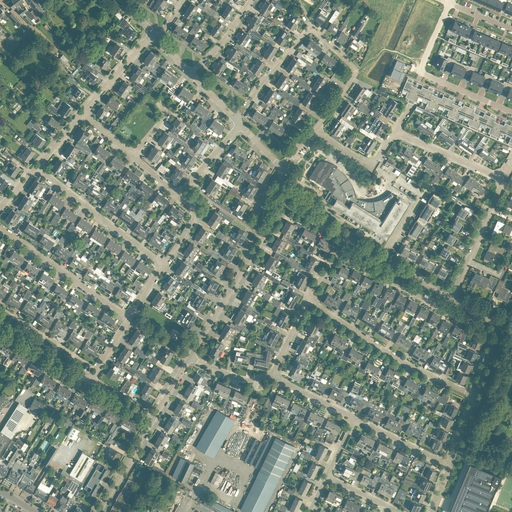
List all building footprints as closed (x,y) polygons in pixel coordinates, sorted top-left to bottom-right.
[(24,13),(14,0),(9,0),(7,2),(12,9),(15,7),(20,13),(19,13),(21,16),(24,13)] [(14,0),(24,13),(26,15),(27,15),(31,19),(36,15),(32,10),(29,12),(22,2),(24,0),(23,0),(14,0)] [(26,0),(37,14),(43,10),(35,0),(26,0)] [(156,13),(158,10),(160,12),(162,9),(164,10),(166,7),(156,1),(153,0),(152,0),(149,6),(153,8),(151,10),(156,13)] [(262,1),(261,4),(270,10),(273,5),(266,0),(264,3),(262,1)] [(497,0),(492,0),(490,6),(495,8),(498,0),(497,0)] [(498,0),(495,8),(500,10),(503,2),(498,0)] [(322,9),(316,19),(322,23),(328,15),(329,12),(323,8),(326,3),(323,1),(319,7),(322,9)] [(197,6),(192,2),(188,8),(194,13),(197,14),(199,12),(200,13),(202,10),(204,7),(199,4),(197,6)] [(424,2),(421,11),(431,15),(435,6),(424,2)] [(229,4),(225,9),(232,14),(236,8),(229,4)] [(268,17),(266,19),(272,22),(273,20),(268,16),(270,13),(269,12),(270,10),(261,4),(259,6),(261,8),(259,10),(266,15),(268,17)] [(194,13),(188,8),(184,14),(193,20),(197,14),(194,13)] [(228,19),(232,14),(225,9),(222,15),(228,19)] [(336,10),(329,21),(332,23),(327,29),(334,34),(338,27),(336,26),(338,23),(334,21),(339,12),(336,10)] [(421,11),(417,19),(428,24),(431,15),(421,11)] [(18,27),(22,23),(12,13),(8,16),(18,27)] [(288,18),(297,24),(301,18),(294,13),(292,13),(291,15),(290,15),(288,18)] [(33,22),(31,19),(27,15),(23,18),(30,25),(33,22)] [(258,17),(254,15),(252,17),(250,16),(249,19),(258,25),(259,22),(260,22),(264,22),(270,25),(272,22),(266,19),(260,15),(258,17)] [(287,25),(293,29),(297,24),(288,18),(286,20),(289,22),(287,25)] [(124,19),(116,28),(132,39),(137,32),(134,31),(135,29),(127,21),(126,22),(124,19)] [(251,28),(249,31),(256,35),(259,37),(261,38),(263,36),(258,32),(256,30),(259,26),(258,25),(249,19),(247,21),(249,22),(247,25),(251,28)] [(417,19),(414,28),(424,32),(428,24),(417,19)] [(218,20),(215,26),(221,30),(225,24),(218,20)] [(450,24),(447,31),(450,32),(451,31),(456,33),(460,23),(455,21),(453,25),(450,24)] [(460,23),(456,33),(461,35),(465,25),(460,23)] [(173,31),(180,36),(184,29),(177,25),(173,31)] [(461,35),(460,36),(469,40),(472,33),(468,32),(471,27),(465,25),(461,35)] [(211,32),(217,36),(221,30),(215,26),(211,32)] [(281,35),(287,39),(290,34),(284,30),(282,28),(278,34),(281,35)] [(414,28),(410,36),(421,41),(424,32),(414,28)] [(189,32),(184,29),(180,36),(184,39),(189,32)] [(238,35),(247,40),(250,35),(259,41),(261,38),(259,37),(256,35),(249,31),(247,33),(243,30),(242,33),(240,32),(238,35)] [(475,30),(470,40),(476,43),(477,41),(476,41),(480,33),(475,30)] [(341,32),(337,38),(344,42),(348,36),(341,32)] [(480,33),(476,41),(477,41),(481,43),(485,35),(480,33)] [(11,34),(7,37),(13,43),(17,40),(11,34)] [(251,54),(252,51),(246,48),(247,47),(244,45),(247,40),(238,35),(237,37),(238,38),(237,41),(241,44),(239,47),(237,45),(251,54)] [(283,45),(287,39),(281,35),(277,41),(283,45)] [(481,43),(481,44),(486,46),(490,37),(485,35),(481,43)] [(194,36),(190,43),(196,47),(200,40),(194,36)] [(410,36),(407,45),(417,49),(421,41),(410,36)] [(486,46),(485,47),(491,49),(491,48),(495,39),(490,37),(486,46)] [(350,49),(354,52),(356,49),(358,51),(362,44),(354,39),(352,42),(352,41),(348,47),(350,49)] [(495,39),(491,48),(496,50),(500,41),(495,39)] [(200,40),(196,47),(202,50),(206,44),(200,40)] [(311,52),(316,44),(311,40),(306,46),(307,46),(305,48),(311,52)] [(502,42),(498,52),(503,55),(504,54),(503,54),(507,45),(502,42)] [(117,57),(124,47),(117,43),(110,52),(117,57)] [(272,44),(268,50),(274,54),(278,48),(272,44)] [(318,54),(322,47),(316,44),(311,52),(310,53),(315,56),(316,57),(318,54)] [(237,56),(240,51),(248,57),(251,54),(237,45),(235,48),(233,46),(231,49),(229,48),(228,50),(237,56)] [(407,45),(403,54),(414,58),(417,49),(407,45)] [(511,46),(507,45),(503,54),(504,54),(508,56),(511,47),(511,46)] [(274,54),(268,50),(265,55),(255,48),(253,51),(263,58),(264,55),(270,59),(271,60),(273,57),(272,56),(274,54)] [(233,61),(237,56),(228,50),(226,53),(228,54),(226,56),(233,61)] [(151,51),(147,56),(155,62),(159,57),(151,51)] [(253,51),(252,51),(251,54),(257,58),(257,60),(258,61),(255,64),(262,69),(265,63),(261,60),(263,58),(253,51)] [(296,67),(300,62),(302,63),(301,64),(310,69),(311,66),(305,62),(306,59),(308,56),(305,54),(304,54),(303,54),(302,54),(299,51),(296,56),(300,58),(298,60),(294,58),(290,63),(296,67)] [(327,63),(331,57),(326,53),(322,60),(327,63)] [(95,63),(99,65),(100,64),(106,69),(109,65),(108,64),(110,61),(101,55),(95,63)] [(149,70),(153,72),(158,76),(160,73),(151,67),(153,64),(158,67),(160,65),(155,62),(147,56),(144,61),(147,64),(145,67),(144,66),(149,70)] [(437,61),(435,66),(437,67),(440,69),(441,69),(443,69),(445,63),(449,65),(452,58),(448,56),(447,58),(441,56),(438,62),(437,61)] [(337,61),(331,57),(327,63),(333,67),(337,61)] [(452,58),(449,65),(453,67),(450,73),(456,75),(461,63),(456,61),(456,60),(452,58)] [(88,60),(86,63),(95,69),(97,66),(88,60)] [(214,64),(223,70),(226,65),(232,69),(233,68),(238,72),(240,70),(232,65),(227,61),(225,64),(219,60),(218,63),(216,62),(214,64)] [(397,60),(390,76),(402,81),(405,73),(402,72),(401,73),(399,72),(403,63),(397,60)] [(90,81),(89,81),(91,82),(91,81),(94,83),(98,77),(90,71),(93,68),(95,70),(95,69),(86,63),(85,63),(81,69),(85,72),(83,76),(90,81)] [(290,63),(286,69),(292,73),(296,67),(290,63)] [(461,63),(456,75),(461,77),(464,71),(468,73),(471,66),(470,66),(466,64),(466,65),(461,63)] [(215,72),(213,75),(224,82),(226,79),(220,75),(223,70),(214,64),(213,66),(214,68),(213,70),(215,72)] [(252,70),(258,74),(262,69),(255,64),(252,70)] [(471,66),(468,73),(472,75),(469,81),(474,83),(479,73),(474,71),(475,67),(471,65),(470,66),(471,66)] [(133,71),(134,72),(142,77),(146,79),(147,77),(143,75),(146,72),(147,73),(149,70),(144,66),(142,69),(138,66),(137,67),(136,67),(134,71),(133,70),(133,71)] [(311,66),(310,69),(306,74),(308,76),(312,71),(315,73),(317,70),(316,69),(313,67),(311,66)] [(167,82),(173,74),(165,69),(162,74),(163,75),(161,78),(167,82)] [(139,82),(142,77),(134,72),(131,77),(139,82)] [(246,76),(252,80),(255,76),(249,72),(246,76)] [(289,78),(283,73),(279,79),(286,83),(289,78)] [(479,73),(474,83),(480,86),(483,80),(486,81),(489,74),(485,73),(484,76),(479,73)] [(178,78),(173,74),(167,82),(165,84),(169,88),(168,89),(169,92),(172,95),(179,85),(175,82),(178,78)] [(489,74),(486,81),(490,83),(488,89),(493,91),(498,80),(493,78),(494,76),(489,74)] [(320,75),(317,81),(323,85),(327,79),(320,75)] [(78,82),(72,78),(69,76),(67,80),(70,82),(71,81),(76,84),(78,82)] [(233,85),(239,89),(243,83),(237,79),(233,85)] [(279,79),(275,85),(282,89),(286,83),(279,79)] [(302,79),(300,82),(310,88),(312,86),(302,79)] [(402,91),(402,93),(406,95),(405,97),(409,98),(407,102),(409,102),(416,87),(411,85),(412,82),(407,80),(402,90),(402,91)] [(498,80),(493,91),(499,94),(501,88),(505,89),(508,83),(504,81),(503,83),(498,80)] [(120,85),(128,91),(130,88),(132,89),(133,87),(125,81),(124,81),(120,85)] [(244,81),(243,83),(239,89),(244,93),(248,87),(250,84),(244,81)] [(319,91),(323,85),(317,81),(313,87),(319,91)] [(143,85),(141,88),(146,91),(151,86),(152,85),(152,84),(153,84),(150,82),(146,88),(143,85)] [(309,90),(310,88),(300,82),(299,84),(309,90)] [(118,91),(118,92),(126,98),(128,94),(127,93),(128,91),(120,85),(117,91),(118,91)] [(181,100),(183,98),(188,90),(183,87),(180,91),(177,88),(179,85),(172,95),(170,97),(173,99),(175,96),(181,100)] [(366,89),(359,85),(355,91),(362,96),(365,97),(367,95),(368,95),(371,91),(367,88),(366,89)] [(85,92),(76,86),(69,95),(75,99),(77,96),(80,99),(85,92)] [(416,87),(409,102),(413,104),(415,101),(416,102),(418,97),(423,99),(428,89),(422,86),(421,89),(416,87)] [(273,98),(277,92),(271,88),(267,94),(273,98)] [(428,89),(423,99),(428,101),(426,106),(424,109),(430,111),(431,110),(437,96),(432,94),(433,91),(428,89)] [(183,116),(186,113),(192,104),(194,102),(190,99),(193,94),(188,90),(183,98),(186,100),(185,102),(185,105),(186,106),(183,111),(181,114),(183,116)] [(282,92),(279,90),(277,93),(284,98),(286,99),(287,100),(289,97),(282,92)] [(310,91),(306,97),(312,101),(316,95),(310,91)] [(359,101),(361,98),(363,100),(365,98),(365,97),(362,96),(355,91),(351,96),(359,101)] [(267,94),(263,99),(269,104),(273,98),(267,94)] [(290,95),(289,97),(300,104),(301,102),(290,95)] [(437,96),(431,110),(434,112),(435,110),(437,111),(439,106),(444,108),(448,98),(443,95),(442,98),(437,96)] [(111,97),(107,103),(117,111),(119,108),(117,106),(120,103),(111,97)] [(287,100),(288,100),(298,107),(300,104),(289,97),(287,100)] [(309,107),(312,101),(306,97),(303,103),(309,107)] [(448,98),(444,108),(449,110),(446,115),(449,116),(448,118),(451,119),(457,105),(452,103),(454,100),(448,98)] [(386,108),(394,113),(400,104),(392,99),(390,102),(386,108)] [(348,101),(344,107),(351,113),(352,114),(353,114),(357,109),(354,107),(355,107),(348,101)] [(66,117),(72,107),(66,102),(63,106),(60,103),(57,108),(51,104),(47,109),(53,113),(57,115),(58,115),(61,117),(63,115),(66,117)] [(359,102),(358,105),(368,112),(370,110),(359,102)] [(196,107),(192,104),(186,113),(189,115),(192,110),(198,114),(204,106),(199,103),(196,107)] [(457,105),(451,119),(454,121),(455,119),(458,120),(460,115),(465,117),(469,107),(464,104),(462,107),(457,105)] [(367,114),(368,112),(358,105),(356,107),(367,114)] [(383,114),(390,118),(394,113),(386,108),(383,105),(379,111),(382,113),(383,114)] [(200,132),(202,129),(209,119),(210,117),(206,114),(209,110),(204,106),(198,114),(203,118),(201,121),(202,123),(199,127),(197,127),(196,129),(200,132)] [(110,113),(101,107),(96,113),(100,116),(99,117),(105,121),(110,113)] [(302,117),(306,111),(299,107),(295,112),(302,117)] [(352,114),(351,113),(344,107),(340,113),(347,118),(349,115),(351,116),(352,114)] [(469,107),(465,117),(469,119),(467,124),(470,125),(469,127),(472,128),(478,114),(473,112),(474,109),(469,107)] [(252,116),(258,120),(262,114),(256,110),(252,116)] [(302,117),(295,112),(293,111),(289,116),(298,122),(302,117)] [(478,114),(472,128),(477,131),(478,129),(480,124),(485,126),(490,116),(484,113),(483,116),(478,114)] [(262,114),(258,120),(264,124),(268,117),(262,114)] [(119,116),(111,125),(114,127),(122,118),(119,116)] [(490,116),(485,126),(490,128),(488,133),(490,134),(489,136),(493,137),(499,123),(494,121),(495,118),(490,116)] [(45,126),(51,130),(54,126),(56,128),(60,123),(51,117),(45,126)] [(177,117),(173,123),(181,128),(185,123),(177,117)] [(418,118),(415,123),(418,125),(417,128),(423,132),(428,126),(430,123),(427,121),(425,123),(418,118)] [(443,118),(438,125),(440,127),(441,126),(444,122),(446,119),(443,118)] [(29,124),(32,126),(39,131),(41,128),(39,127),(34,124),(33,123),(35,121),(32,119),(29,124)] [(213,121),(209,119),(202,129),(204,131),(208,126),(214,130),(220,122),(214,119),(213,121)] [(334,125),(341,130),(343,131),(345,128),(346,129),(348,126),(351,128),(353,126),(347,122),(343,119),(342,122),(338,119),(334,125)] [(379,119),(376,125),(383,130),(387,124),(379,119)] [(349,120),(347,122),(353,126),(355,128),(357,125),(349,120)] [(269,127),(275,131),(279,125),(273,121),(269,127)] [(224,126),(220,122),(214,130),(219,134),(224,126)] [(499,123),(493,137),(496,139),(497,137),(499,138),(501,133),(506,135),(510,125),(505,122),(504,125),(499,123)] [(181,128),(173,123),(170,128),(173,129),(171,132),(177,136),(179,134),(180,134),(183,129),(181,128)] [(428,126),(423,132),(430,137),(434,131),(434,130),(432,128),(433,125),(430,123),(428,126)] [(279,125),(275,131),(280,135),(284,128),(279,125)] [(338,136),(341,130),(334,125),(330,131),(333,133),(331,136),(337,140),(339,137),(338,136)] [(377,134),(379,135),(383,130),(376,125),(372,131),(371,130),(371,131),(366,127),(364,130),(369,133),(376,137),(377,134)] [(437,137),(444,141),(450,132),(441,126),(440,127),(439,128),(442,130),(437,137)] [(78,133),(88,139),(91,134),(82,128),(81,128),(80,127),(77,132),(78,133)] [(463,133),(460,137),(462,139),(463,140),(463,139),(470,130),(466,128),(463,133)] [(161,136),(169,142),(174,145),(177,140),(182,144),(185,142),(177,137),(177,136),(171,132),(169,130),(169,131),(168,133),(165,131),(164,133),(163,132),(161,135),(160,135),(162,136),(161,136)] [(37,145),(38,145),(40,147),(45,140),(42,138),(44,136),(38,132),(32,141),(37,145)] [(450,132),(444,141),(450,146),(457,137),(450,132)] [(88,139),(78,133),(74,138),(84,145),(88,139)] [(177,137),(185,142),(187,139),(180,134),(179,134),(177,136),(177,137)] [(161,136),(158,141),(166,147),(169,142),(161,136)] [(206,144),(207,143),(199,137),(195,142),(206,150),(209,145),(206,144)] [(370,137),(366,143),(373,148),(377,142),(370,137)] [(469,143),(463,139),(463,140),(462,139),(458,146),(464,150),(469,143)] [(203,154),(206,150),(195,142),(192,147),(200,153),(201,152),(203,154)] [(81,150),(71,143),(71,144),(70,143),(67,148),(74,153),(76,151),(79,153),(81,150)] [(370,154),(373,148),(366,143),(363,148),(359,146),(357,149),(364,154),(365,151),(370,154)] [(475,148),(469,143),(464,150),(471,155),(475,148)] [(92,154),(98,158),(105,148),(99,145),(92,154)] [(27,161),(34,152),(26,146),(21,152),(23,153),(20,156),(27,161)] [(155,146),(151,151),(160,158),(162,155),(160,154),(163,151),(155,146)] [(185,158),(193,163),(197,158),(194,156),(195,153),(189,149),(185,146),(183,149),(185,151),(186,155),(187,155),(185,158)] [(232,147),(227,154),(230,156),(231,154),(237,157),(242,149),(236,146),(235,148),(234,149),(232,147)] [(64,154),(74,161),(76,158),(73,156),(74,153),(67,148),(63,153),(64,154)] [(96,171),(97,172),(99,173),(107,162),(104,160),(110,152),(105,148),(98,158),(103,162),(96,171)] [(401,148),(401,149),(397,154),(401,157),(402,155),(405,157),(404,158),(404,160),(407,162),(408,161),(413,153),(406,148),(404,151),(401,148)] [(478,155),(485,159),(489,153),(483,148),(478,155)] [(242,149),(237,157),(242,160),(247,152),(242,149)] [(496,157),(494,156),(495,155),(494,154),(495,151),(492,149),(489,153),(485,159),(491,164),(493,161),(495,162),(496,162),(498,160),(497,159),(496,157)] [(148,156),(157,162),(160,158),(151,151),(148,156)] [(413,153),(408,161),(413,164),(406,174),(410,177),(412,174),(418,166),(415,164),(419,157),(413,153)] [(114,168),(120,160),(115,157),(114,158),(109,164),(107,162),(99,173),(99,174),(101,175),(107,167),(112,171),(114,168)] [(243,170),(246,164),(249,159),(245,157),(243,161),(244,161),(240,168),(243,170)] [(69,165),(59,158),(56,163),(62,168),(64,165),(67,168),(69,165)] [(184,164),(190,168),(193,163),(185,158),(182,162),(178,160),(176,162),(182,167),(183,167),(182,166),(184,164)] [(397,163),(389,158),(387,161),(389,163),(395,167),(397,163)] [(420,162),(418,166),(412,174),(416,175),(423,164),(426,166),(424,169),(427,171),(428,171),(434,162),(427,158),(423,164),(420,162)] [(4,169),(14,176),(19,168),(14,164),(15,162),(12,160),(11,162),(8,161),(6,165),(6,167),(4,169)] [(114,168),(117,170),(115,173),(119,176),(121,172),(120,171),(124,165),(124,164),(120,160),(114,168)] [(232,167),(233,164),(232,164),(227,160),(225,164),(223,162),(219,167),(227,172),(231,167),(232,167)] [(317,166),(311,176),(320,182),(319,184),(321,185),(323,186),(329,177),(330,178),(331,176),(329,175),(335,165),(330,163),(325,161),(320,160),(316,166),(317,166)] [(432,186),(435,181),(438,176),(439,175),(436,173),(437,172),(438,171),(437,171),(441,166),(434,162),(428,171),(435,176),(431,182),(429,184),(432,186)] [(65,170),(62,168),(56,163),(52,169),(62,175),(65,170)] [(329,177),(323,186),(332,192),(332,193),(331,192),(328,199),(327,200),(333,204),(332,205),(346,213),(346,212),(349,214),(346,219),(359,227),(362,223),(364,224),(367,226),(368,227),(386,239),(387,239),(393,228),(394,227),(406,207),(405,206),(406,205),(407,206),(409,203),(401,198),(397,195),(400,197),(398,199),(391,192),(388,195),(384,198),(380,199),(376,200),(371,201),(366,201),(362,200),(359,198),(358,198),(358,199),(359,199),(358,199),(355,197),(356,196),(357,196),(354,188),(349,180),(344,173),(337,167),(335,165),(329,175),(331,176),(330,178),(329,177)] [(260,166),(257,171),(265,176),(268,171),(260,166)] [(177,167),(173,172),(181,177),(185,172),(177,167)] [(217,177),(226,183),(228,180),(224,178),(227,172),(219,167),(216,173),(218,174),(217,177)] [(448,176),(451,178),(455,171),(449,167),(444,174),(443,175),(447,178),(448,176)] [(129,179),(130,179),(135,172),(135,171),(134,172),(129,169),(123,177),(121,176),(114,186),(116,188),(120,182),(119,182),(122,178),(127,182),(129,179)] [(178,182),(181,177),(173,172),(170,169),(168,171),(172,174),(170,177),(178,182)] [(79,187),(85,177),(87,174),(81,170),(73,183),(79,187)] [(241,173),(252,180),(256,182),(258,179),(262,181),(265,176),(257,171),(253,177),(242,170),(241,173)] [(457,183),(462,176),(455,171),(451,178),(449,181),(452,183),(454,180),(457,183)] [(133,185),(139,176),(140,175),(135,172),(130,179),(132,181),(130,184),(133,185)] [(246,188),(247,188),(255,193),(258,188),(254,185),(256,182),(252,180),(241,173),(239,176),(249,182),(246,188)] [(111,184),(113,186),(114,186),(121,176),(120,176),(117,180),(115,179),(111,184)] [(471,190),(472,188),(476,181),(470,176),(464,186),(471,190)] [(85,177),(79,187),(84,190),(86,188),(88,184),(91,185),(95,180),(95,179),(93,178),(92,177),(90,181),(88,179),(85,177)] [(36,179),(32,185),(41,190),(45,185),(36,179)] [(212,179),(209,184),(217,189),(220,184),(212,179)] [(91,191),(89,193),(89,194),(89,195),(94,198),(94,197),(95,197),(99,191),(101,187),(98,186),(95,184),(97,181),(95,180),(91,185),(88,189),(91,191)] [(476,181),(472,188),(478,192),(478,193),(481,195),(485,190),(482,188),(483,185),(476,181)] [(142,195),(144,192),(149,186),(143,182),(136,191),(139,193),(142,195)] [(220,191),(217,189),(209,184),(206,189),(214,194),(216,192),(219,193),(220,191)] [(30,194),(38,200),(44,203),(46,200),(42,197),(40,197),(38,196),(41,190),(32,185),(29,190),(32,192),(30,194)] [(147,198),(154,189),(149,186),(144,192),(142,195),(144,197),(147,198)] [(241,196),(242,196),(243,193),(251,198),(255,193),(247,188),(246,188),(241,196)] [(99,191),(95,197),(100,200),(106,191),(104,189),(102,192),(99,191)] [(230,190),(229,192),(232,194),(236,197),(233,202),(237,204),(236,205),(244,210),(248,204),(240,199),(242,196),(241,196),(236,193),(230,189),(230,190)] [(434,192),(432,195),(428,201),(437,206),(440,200),(443,202),(447,197),(440,193),(438,195),(434,192)] [(155,198),(152,202),(157,206),(159,203),(160,203),(164,197),(159,193),(155,198)] [(25,195),(22,200),(31,206),(34,201),(36,202),(38,200),(30,194),(30,195),(32,196),(31,198),(25,195)] [(49,201),(54,204),(58,198),(53,194),(49,201)] [(110,197),(103,206),(109,210),(115,201),(110,197)] [(164,197),(160,203),(162,205),(160,208),(162,210),(169,200),(164,197)] [(58,198),(54,204),(60,208),(64,202),(58,198)] [(481,208),(483,202),(477,199),(474,205),(481,208)] [(24,209),(22,212),(28,215),(30,213),(27,212),(31,206),(22,200),(18,206),(24,209)] [(115,201),(109,210),(114,214),(120,204),(115,201)] [(428,201),(429,201),(427,204),(426,203),(423,209),(431,214),(437,206),(428,201)] [(48,203),(45,202),(38,213),(40,215),(48,203)] [(222,203),(220,206),(230,212),(237,217),(239,213),(241,215),(244,210),(236,205),(233,210),(228,207),(222,203)] [(171,219),(172,219),(178,210),(173,206),(166,215),(169,217),(171,214),(174,216),(171,219)] [(457,213),(465,218),(468,214),(471,215),(474,210),(465,206),(464,208),(462,207),(457,213)] [(119,217),(125,221),(129,214),(126,212),(128,209),(125,207),(119,217)] [(62,214),(67,218),(72,211),(66,208),(62,214)] [(178,210),(172,219),(179,225),(182,220),(180,218),(183,213),(184,212),(179,208),(178,210)] [(9,214),(18,220),(21,215),(24,217),(25,214),(28,216),(28,215),(22,212),(20,210),(18,213),(13,209),(9,214)] [(215,212),(212,217),(218,221),(221,223),(222,222),(221,221),(223,217),(231,223),(231,222),(232,221),(234,219),(220,209),(217,213),(215,212)] [(420,215),(418,218),(426,223),(431,214),(423,209),(419,215),(420,215)] [(78,215),(72,211),(67,218),(73,222),(78,215)] [(131,211),(129,214),(125,221),(130,224),(136,214),(131,211)] [(52,224),(58,215),(56,213),(50,222),(52,224)] [(14,226),(18,220),(9,214),(5,220),(14,226)] [(60,217),(58,215),(52,224),(54,226),(60,217)] [(87,221),(81,217),(77,224),(83,228),(87,221)] [(212,217),(208,222),(214,227),(218,221),(212,217)] [(418,218),(416,220),(412,226),(421,231),(426,223),(418,218)] [(451,227),(459,232),(462,227),(465,228),(468,223),(460,218),(458,221),(456,220),(451,227)] [(23,231),(29,235),(34,226),(29,222),(30,220),(28,219),(24,224),(27,226),(23,231)] [(232,221),(231,222),(240,227),(238,230),(236,228),(235,231),(237,232),(245,237),(248,232),(246,231),(241,228),(243,225),(240,223),(234,219),(232,221)] [(140,220),(133,230),(134,230),(133,231),(138,235),(139,234),(143,227),(141,225),(143,222),(140,220)] [(287,220),(284,226),(292,230),(295,225),(287,220)] [(511,226),(498,220),(492,234),(497,236),(499,230),(509,234),(510,232),(511,233),(511,226)] [(93,225),(87,221),(83,228),(88,231),(93,225)] [(143,227),(139,234),(144,237),(151,228),(148,226),(145,224),(143,227)] [(71,234),(72,232),(76,227),(73,225),(70,231),(67,234),(70,236),(69,237),(74,240),(76,237),(71,234)] [(40,229),(34,226),(29,235),(34,238),(37,233),(40,234),(44,229),(41,227),(40,229)] [(203,226),(199,232),(206,236),(209,231),(203,226)] [(289,235),(292,230),(284,226),(281,231),(289,235)] [(421,231),(412,226),(409,231),(409,232),(407,235),(416,240),(421,231)] [(154,245),(159,249),(160,248),(167,238),(164,237),(167,233),(169,235),(170,232),(166,228),(161,235),(154,245)] [(39,241),(44,245),(50,236),(45,232),(47,231),(44,229),(40,234),(43,236),(39,241)] [(101,233),(95,229),(91,236),(97,239),(101,233)] [(301,236),(306,239),(310,232),(305,229),(301,236)] [(154,234),(149,241),(150,241),(149,242),(154,245),(161,235),(156,231),(154,234)] [(195,237),(196,238),(194,240),(202,246),(208,238),(205,236),(206,236),(199,232),(195,237)] [(237,232),(234,238),(242,243),(245,237),(237,232)] [(311,243),(316,235),(310,232),(306,239),(309,241),(308,242),(311,243)] [(445,240),(453,245),(456,240),(459,242),(462,237),(454,232),(452,235),(450,233),(445,240)] [(107,237),(101,233),(97,239),(103,243),(107,237)] [(55,246),(59,239),(57,237),(56,239),(50,236),(44,245),(50,248),(53,243),(56,245),(55,246)] [(90,238),(87,237),(85,240),(86,240),(82,246),(84,247),(88,242),(90,238)] [(278,237),(275,242),(282,247),(285,248),(288,243),(287,242),(285,241),(278,237)] [(323,239),(321,238),(319,240),(318,239),(314,245),(319,247),(319,246),(322,248),(327,240),(323,237),(323,239)] [(59,257),(65,248),(66,246),(59,241),(60,239),(59,239),(55,246),(57,248),(54,253),(59,257)] [(110,252),(112,249),(116,243),(111,239),(106,246),(107,246),(105,248),(110,252)] [(327,240),(322,248),(328,251),(332,243),(327,240)] [(201,249),(191,242),(188,248),(197,254),(201,249)] [(279,252),(282,247),(275,242),(272,248),(279,252)] [(118,253),(122,247),(116,243),(112,249),(118,253)] [(397,251),(400,253),(400,254),(407,257),(411,248),(402,243),(397,251)] [(508,251),(510,247),(503,244),(501,247),(491,243),(483,260),(487,262),(489,259),(492,261),(493,258),(494,256),(493,256),(496,251),(502,254),(504,249),(508,251)] [(229,244),(226,249),(235,254),(238,249),(229,244)] [(440,253),(447,258),(450,253),(453,255),(456,250),(448,245),(446,248),(444,246),(440,253)] [(105,248),(103,247),(99,252),(97,256),(99,257),(105,248)] [(306,260),(309,262),(316,266),(319,260),(312,256),(313,254),(310,252),(307,250),(301,247),(299,250),(308,254),(306,256),(308,257),(306,260)] [(70,251),(65,248),(59,257),(65,260),(68,255),(71,257),(74,251),(72,249),(70,251)] [(197,254),(188,248),(184,253),(188,256),(186,258),(192,262),(194,260),(193,260),(197,254)] [(413,260),(416,262),(421,254),(411,248),(407,257),(413,261),(413,260)] [(228,258),(231,260),(235,254),(226,249),(223,255),(214,249),(214,250),(212,252),(218,255),(218,254),(227,260),(228,258)] [(13,263),(15,260),(19,254),(13,251),(11,255),(8,253),(3,261),(6,262),(8,260),(13,263)] [(77,253),(74,251),(71,257),(70,258),(73,259),(70,264),(75,267),(81,258),(78,256),(77,253)] [(120,257),(126,261),(130,255),(125,251),(120,257)] [(20,268),(24,263),(21,262),(24,257),(19,254),(15,260),(13,263),(15,265),(14,267),(19,271),(19,270),(20,268)] [(430,259),(421,254),(416,262),(419,263),(418,264),(425,268),(430,259)] [(130,255),(126,261),(132,265),(136,258),(130,255)] [(268,260),(276,266),(279,260),(271,255),(268,260)] [(83,266),(85,268),(87,265),(89,263),(90,261),(82,256),(81,258),(75,267),(80,271),(83,266)] [(431,271),(434,272),(439,264),(430,259),(425,268),(431,271)] [(218,260),(214,265),(223,270),(226,265),(218,260)] [(266,271),(270,274),(275,277),(280,280),(282,276),(273,271),(276,266),(268,260),(264,266),(268,268),(266,271)] [(294,260),(292,263),(301,268),(303,268),(304,266),(300,263),(294,260)] [(140,273),(141,271),(146,265),(140,261),(135,269),(140,273)] [(190,265),(183,261),(180,266),(186,271),(190,273),(191,270),(188,268),(190,265)] [(27,275),(29,272),(33,266),(28,262),(25,267),(23,265),(24,263),(20,268),(19,270),(24,273),(27,275)] [(301,268),(292,263),(291,262),(289,264),(300,270),(301,268)] [(306,267),(313,271),(316,266),(309,262),(306,267)] [(84,275),(89,279),(93,272),(95,270),(90,267),(91,265),(89,263),(87,265),(85,268),(84,269),(87,271),(84,275)] [(434,272),(437,274),(443,278),(448,269),(439,264),(434,272)] [(151,268),(146,265),(141,271),(140,273),(139,274),(142,276),(144,273),(147,275),(151,268)] [(219,275),(223,270),(214,265),(211,270),(219,275)] [(35,280),(38,275),(35,274),(38,269),(33,266),(29,272),(27,275),(30,277),(35,280)] [(95,270),(93,272),(89,279),(95,282),(97,278),(100,279),(102,275),(104,272),(102,271),(102,270),(97,266),(95,270)] [(186,271),(180,266),(176,271),(183,276),(186,271)] [(336,270),(332,277),(336,279),(337,277),(339,278),(341,274),(345,276),(347,272),(349,268),(346,266),(345,268),(341,266),(339,271),(336,270)] [(258,272),(255,277),(263,282),(266,277),(267,278),(270,274),(266,271),(264,270),(262,274),(258,272)] [(361,274),(354,270),(350,277),(357,281),(361,274)] [(35,280),(42,285),(48,276),(47,275),(48,274),(44,271),(43,272),(40,277),(38,275),(35,280)] [(301,275),(299,279),(306,282),(309,277),(299,271),(298,274),(301,275)] [(207,283),(216,288),(219,284),(211,279),(213,276),(208,272),(206,275),(209,278),(207,281),(206,281),(205,282),(207,283)] [(492,289),(497,278),(490,275),(489,279),(474,272),(468,286),(473,288),(476,282),(479,283),(482,284),(482,285),(483,285),(486,286),(492,289)] [(103,274),(100,279),(102,281),(99,285),(105,289),(110,279),(103,274)] [(187,283),(182,279),(174,274),(172,277),(171,275),(167,281),(176,287),(180,282),(183,284),(187,283)] [(50,290),(53,285),(51,284),(54,279),(48,276),(42,285),(50,290)] [(372,280),(365,276),(360,284),(367,288),(372,280)] [(184,277),(182,279),(187,283),(191,286),(191,285),(193,283),(185,278),(184,277)] [(260,287),(263,282),(255,277),(252,282),(260,287)] [(110,279),(109,282),(105,289),(110,292),(113,288),(115,289),(119,283),(119,282),(117,281),(115,283),(110,279)] [(133,284),(136,286),(134,289),(136,290),(139,285),(140,285),(142,283),(136,279),(133,284)] [(306,282),(299,279),(297,281),(294,280),(293,283),(302,288),(306,282)] [(508,291),(501,288),(504,282),(499,280),(496,287),(499,288),(498,292),(499,292),(497,296),(504,300),(505,299),(507,300),(505,304),(511,306),(511,304),(511,293),(508,292),(508,291)] [(176,287),(167,281),(163,286),(171,291),(172,288),(174,290),(176,287)] [(191,285),(197,288),(201,291),(202,288),(193,282),(193,283),(191,285)] [(121,297),(125,291),(122,289),(124,286),(119,283),(115,289),(116,288),(119,289),(116,294),(115,295),(119,298),(121,297)] [(212,294),(216,288),(207,283),(204,289),(212,294)] [(378,294),(383,286),(379,284),(378,285),(375,283),(370,293),(373,295),(374,292),(378,294)] [(3,284),(1,288),(0,288),(0,296),(2,298),(6,291),(6,290),(9,285),(7,284),(5,286),(3,284)] [(55,292),(58,294),(62,288),(57,284),(54,288),(52,287),(53,285),(50,290),(48,291),(53,294),(55,292)] [(358,284),(353,293),(356,295),(361,285),(358,284)] [(64,301),(67,297),(65,295),(68,291),(62,288),(58,294),(61,296),(59,299),(64,301)] [(201,291),(197,288),(195,291),(198,294),(195,299),(203,304),(207,299),(201,295),(203,292),(201,291)] [(395,292),(388,288),(382,299),(385,301),(387,298),(390,300),(395,292)] [(126,291),(125,291),(121,297),(126,301),(129,296),(132,298),(135,293),(128,289),(126,291)] [(248,289),(245,295),(253,299),(256,294),(248,289)] [(289,297),(295,301),(299,295),(289,290),(287,292),(289,293),(287,296),(289,297)] [(6,300),(11,304),(16,298),(13,296),(15,292),(12,291),(6,300)] [(160,291),(156,296),(166,303),(169,298),(160,291)] [(70,302),(73,304),(78,297),(77,297),(78,296),(74,292),(73,292),(74,293),(72,294),(70,298),(68,296),(67,297),(64,301),(69,305),(70,302)] [(330,305),(334,298),(331,296),(332,295),(329,293),(323,302),(330,305)] [(243,294),(241,297),(242,298),(241,300),(245,302),(249,305),(253,299),(245,295),(243,294)] [(406,298),(399,294),(394,304),(401,308),(406,298)] [(16,298),(11,304),(17,308),(23,298),(20,296),(17,295),(16,298)] [(157,310),(160,312),(166,303),(156,296),(152,302),(159,307),(157,310)] [(282,302),(292,307),(295,301),(289,297),(287,296),(285,296),(282,302)] [(335,296),(334,298),(330,305),(336,309),(342,298),(339,297),(338,297),(335,296)] [(83,301),(78,297),(73,304),(76,306),(75,309),(77,310),(75,313),(78,314),(79,313),(81,310),(80,310),(82,307),(80,305),(83,301)] [(189,303),(187,306),(193,309),(195,306),(200,310),(203,304),(195,299),(195,300),(192,298),(190,303),(189,303)] [(27,314),(31,306),(33,304),(28,301),(27,300),(21,310),(27,314)] [(417,304),(410,300),(405,310),(409,312),(410,310),(413,312),(417,304)] [(88,315),(90,312),(94,306),(89,302),(86,307),(83,305),(82,307),(80,310),(81,310),(79,313),(81,314),(83,311),(85,313),(88,315)] [(342,310),(348,314),(352,308),(349,306),(351,304),(347,302),(342,310)] [(352,308),(348,314),(354,318),(360,307),(357,305),(356,307),(353,305),(352,308)] [(31,307),(31,306),(27,314),(32,317),(38,308),(35,306),(33,309),(31,308),(31,307)] [(91,317),(96,320),(99,315),(96,314),(99,309),(94,306),(90,312),(88,315),(91,317)] [(188,310),(185,315),(193,321),(197,315),(191,312),(193,309),(187,306),(185,309),(188,310)] [(424,318),(429,310),(425,308),(426,308),(425,308),(422,306),(416,316),(419,318),(421,316),(424,318)] [(241,309),(237,314),(245,319),(249,314),(241,309)] [(277,315),(287,321),(290,315),(280,309),(277,315)] [(43,310),(36,320),(42,324),(46,317),(48,314),(43,310)] [(361,319),(366,323),(371,316),(368,314),(369,313),(366,311),(361,319)] [(102,326),(105,322),(109,316),(104,312),(101,317),(99,315),(96,320),(100,323),(99,325),(102,326)] [(234,313),(230,318),(235,321),(235,320),(242,324),(244,321),(247,323),(248,321),(245,319),(237,314),(237,315),(234,313)] [(439,319),(439,318),(440,316),(433,313),(428,321),(431,323),(433,325),(436,327),(439,322),(437,321),(438,319),(439,319)] [(190,326),(193,321),(185,315),(181,321),(180,320),(179,323),(183,326),(185,323),(190,326)] [(274,321),(284,327),(287,321),(277,315),(274,321)] [(48,319),(46,317),(42,324),(47,327),(53,317),(51,316),(48,319)] [(115,319),(109,316),(105,322),(102,326),(103,327),(105,323),(108,324),(106,327),(114,332),(118,326),(112,323),(115,319)] [(366,323),(373,327),(378,318),(375,316),(374,318),(371,316),(366,323)] [(57,320),(51,330),(57,333),(61,327),(63,324),(57,320)] [(313,320),(310,326),(317,329),(319,325),(323,328),(325,325),(318,321),(317,323),(313,320)] [(446,320),(445,321),(443,320),(438,330),(445,334),(450,324),(450,323),(446,320)] [(425,321),(419,331),(423,333),(428,322),(425,321)] [(403,322),(401,325),(398,331),(400,333),(406,324),(403,322)] [(227,324),(224,329),(233,335),(236,329),(237,330),(238,331),(240,328),(234,324),(231,323),(230,325),(227,324)] [(377,332),(383,335),(387,329),(385,327),(386,325),(382,323),(377,332)] [(63,324),(61,327),(57,333),(62,337),(68,327),(63,324)] [(315,333),(317,329),(310,326),(307,332),(311,334),(309,337),(316,341),(320,335),(315,333)] [(458,337),(462,330),(455,326),(450,336),(452,337),(453,335),(458,337)] [(267,334),(269,335),(277,339),(280,333),(270,328),(267,334)] [(133,335),(139,340),(142,341),(146,335),(143,334),(137,329),(133,335)] [(224,329),(220,335),(226,338),(224,341),(230,344),(232,341),(230,340),(233,335),(224,329)] [(390,331),(387,329),(383,335),(385,336),(385,338),(389,340),(390,339),(390,338),(394,331),(391,329),(390,331)] [(66,340),(72,343),(76,337),(73,335),(75,332),(73,330),(66,340)] [(146,334),(156,340),(158,338),(147,331),(146,334)] [(263,340),(274,345),(277,339),(269,335),(267,334),(263,340)] [(334,348),(341,337),(335,334),(333,338),(329,336),(325,343),(331,346),(334,348)] [(395,342),(401,346),(405,339),(402,338),(403,336),(400,334),(395,342)] [(79,338),(76,337),(72,343),(77,347),(84,337),(81,335),(79,338)] [(139,340),(133,335),(129,341),(136,345),(139,340)] [(303,339),(300,344),(307,348),(310,344),(314,346),(316,341),(309,337),(307,341),(303,339)] [(339,355),(341,357),(345,350),(347,347),(344,345),(346,341),(341,337),(334,348),(338,350),(341,352),(339,355)] [(482,341),(474,337),(473,337),(472,340),(473,341),(471,345),(475,347),(475,346),(479,348),(480,348),(482,345),(480,344),(482,341)] [(162,344),(162,343),(163,341),(158,338),(156,340),(152,346),(154,348),(158,341),(162,344)] [(401,346),(407,349),(412,341),(409,339),(408,341),(405,339),(401,346)] [(88,340),(81,349),(87,353),(91,346),(88,345),(90,341),(88,340)] [(217,340),(214,345),(222,350),(223,351),(225,348),(228,348),(230,344),(224,341),(223,343),(217,340)] [(439,342),(436,348),(432,354),(435,356),(442,344),(439,342)] [(468,346),(462,343),(459,342),(458,345),(467,349),(464,356),(474,360),(475,360),(476,357),(475,356),(477,353),(467,348),(468,346)] [(9,353),(13,347),(8,343),(4,350),(7,352),(5,355),(7,356),(9,353)] [(93,343),(91,346),(87,353),(92,356),(98,347),(93,343)] [(305,352),(307,348),(300,344),(297,350),(301,353),(299,357),(300,357),(307,360),(309,354),(305,352)] [(211,351),(209,355),(216,359),(222,350),(214,345),(211,351)] [(126,346),(122,352),(128,356),(132,350),(126,346)] [(411,354),(417,358),(424,348),(420,346),(419,348),(417,346),(411,354)] [(146,355),(147,353),(143,350),(137,347),(135,349),(146,356),(146,355)] [(270,356),(271,352),(273,353),(274,350),(266,347),(265,350),(267,351),(266,355),(265,360),(262,359),(261,367),(267,369),(270,356)] [(167,348),(164,354),(170,358),(174,352),(167,348)] [(345,350),(341,357),(347,360),(350,356),(353,358),(357,351),(351,348),(349,352),(345,350)] [(424,348),(417,358),(424,362),(429,352),(424,348)] [(17,358),(19,359),(23,353),(18,349),(13,356),(14,357),(12,359),(15,361),(17,358)] [(144,359),(146,356),(135,349),(134,351),(140,355),(139,356),(144,359)] [(234,349),(233,355),(236,355),(234,362),(241,363),(242,355),(239,355),(240,350),(234,349)] [(357,351),(353,358),(357,360),(355,364),(360,367),(362,364),(363,361),(360,359),(363,354),(358,350),(357,351)] [(249,358),(252,359),(253,353),(246,351),(245,356),(242,355),(241,363),(248,365),(249,358)] [(122,352),(118,357),(124,362),(128,356),(122,352)] [(23,353),(19,359),(22,361),(20,364),(23,366),(24,363),(25,363),(29,356),(23,353)] [(146,355),(151,358),(157,362),(158,360),(148,353),(147,353),(146,355)] [(254,366),(261,367),(262,359),(259,359),(260,354),(253,353),(252,359),(255,359),(254,366)] [(167,364),(170,358),(164,354),(160,360),(167,364)] [(293,364),(293,365),(300,368),(302,365),(306,367),(309,361),(307,360),(300,357),(298,361),(296,359),(295,360),(294,360),(292,363),(293,364)] [(429,365),(435,369),(439,362),(440,360),(434,357),(429,365)] [(32,373),(35,369),(39,362),(33,359),(29,366),(27,369),(30,371),(32,373)] [(439,362),(435,369),(441,372),(446,364),(440,360),(439,362)] [(461,369),(466,371),(468,372),(472,364),(462,360),(460,364),(463,365),(461,369)] [(362,364),(360,367),(359,370),(364,373),(366,370),(369,372),(374,365),(368,361),(366,366),(362,364)] [(39,362),(35,369),(32,373),(35,375),(38,376),(31,386),(34,387),(40,377),(38,375),(44,366),(39,362)] [(111,365),(112,366),(111,368),(119,374),(120,374),(123,370),(121,369),(122,368),(113,362),(111,365)] [(130,369),(134,372),(135,372),(137,369),(140,364),(137,362),(133,368),(126,363),(124,365),(130,369)] [(134,372),(130,369),(124,365),(123,368),(132,374),(134,372)] [(157,365),(153,371),(160,375),(164,369),(157,365)] [(298,381),(300,378),(301,378),(302,375),(298,372),(300,368),(293,365),(290,371),(294,373),(294,374),(293,373),(291,377),(298,381)] [(377,380),(379,376),(380,374),(377,372),(379,368),(374,365),(369,372),(373,375),(371,377),(377,380)] [(111,368),(109,368),(107,371),(109,371),(107,374),(116,381),(120,375),(120,374),(119,374),(111,368)] [(386,377),(390,379),(394,371),(389,368),(386,372),(383,370),(380,374),(379,376),(385,379),(386,377)] [(156,381),(160,375),(153,371),(150,377),(137,369),(135,372),(146,379),(150,382),(152,379),(156,381)] [(311,375),(308,381),(312,383),(310,386),(316,389),(321,378),(317,376),(316,377),(314,376),(316,373),(313,371),(311,375)] [(394,371),(390,379),(394,381),(392,384),(398,387),(401,381),(397,378),(400,374),(394,371)] [(134,375),(135,375),(145,381),(146,379),(135,372),(134,375)] [(203,387),(204,388),(210,391),(212,388),(205,384),(207,382),(203,379),(204,376),(197,372),(194,378),(199,382),(198,384),(202,387),(203,387)] [(458,376),(453,374),(452,377),(463,383),(467,375),(459,372),(458,376)] [(40,381),(46,385),(50,378),(48,377),(49,375),(45,373),(45,374),(42,378),(40,377),(34,387),(36,388),(40,382),(40,381)] [(327,390),(330,383),(331,382),(321,377),(321,378),(316,389),(321,392),(323,389),(327,390)] [(50,378),(46,385),(44,388),(47,390),(49,386),(51,388),(56,381),(56,380),(53,378),(52,380),(50,378)] [(405,388),(408,390),(413,381),(407,378),(405,383),(401,381),(398,387),(403,390),(405,388)] [(416,398),(416,396),(419,391),(416,389),(418,385),(413,381),(408,390),(412,392),(410,395),(416,398)] [(221,393),(224,385),(217,382),(215,387),(213,393),(217,394),(218,392),(221,393)] [(331,382),(330,383),(327,390),(331,393),(330,396),(335,399),(338,391),(340,388),(333,385),(334,384),(331,382)] [(146,383),(143,389),(150,393),(153,387),(146,383)] [(197,386),(191,383),(187,389),(194,393),(197,395),(198,395),(201,390),(203,391),(204,388),(203,387),(202,387),(198,384),(197,386)] [(65,388),(65,387),(60,384),(56,391),(58,392),(56,396),(59,397),(60,397),(65,388)] [(226,398),(231,388),(224,385),(221,393),(224,394),(223,397),(226,398)] [(426,402),(427,399),(432,390),(427,387),(424,391),(420,389),(419,391),(416,396),(422,399),(426,402)] [(62,398),(64,396),(67,398),(71,391),(71,390),(68,388),(67,389),(65,388),(60,397),(62,398)] [(346,400),(347,398),(349,393),(343,390),(340,388),(338,391),(335,399),(340,401),(342,398),(346,400)] [(146,399),(150,393),(143,389),(139,395),(146,399)] [(194,393),(187,389),(184,395),(193,400),(195,397),(195,398),(197,395),(194,393)] [(237,403),(238,403),(242,393),(236,390),(232,400),(237,402),(237,403)] [(432,390),(427,399),(431,401),(429,403),(435,407),(439,400),(435,398),(438,393),(432,390)] [(356,393),(356,394),(350,391),(349,393),(347,398),(346,400),(349,402),(348,404),(354,407),(354,406),(360,395),(356,393)] [(69,404),(74,407),(81,397),(75,393),(71,400),(71,401),(68,400),(65,406),(67,407),(69,404)] [(242,393),(238,403),(241,405),(240,406),(242,407),(239,415),(242,417),(246,408),(243,407),(248,396),(242,393)] [(268,413),(269,412),(270,412),(270,411),(269,410),(272,405),(278,408),(278,407),(283,397),(277,394),(275,398),(272,397),(267,409),(266,410),(266,412),(268,413)] [(0,395),(0,410),(2,407),(10,407),(13,403),(0,395)] [(369,401),(363,398),(363,397),(360,395),(354,406),(360,409),(362,406),(365,408),(369,401)] [(95,407),(99,401),(100,399),(95,396),(94,397),(90,404),(88,407),(94,410),(95,407)] [(82,407),(86,400),(81,397),(74,407),(78,410),(80,406),(82,407)] [(287,404),(289,400),(283,397),(278,407),(281,408),(281,409),(281,412),(282,413),(281,416),(284,417),(287,412),(286,412),(290,405),(287,404)] [(41,414),(46,406),(34,398),(29,407),(41,414)] [(181,399),(178,405),(185,410),(186,407),(188,408),(190,405),(181,399)] [(203,406),(199,404),(194,400),(192,403),(198,406),(202,409),(203,406)] [(105,404),(99,401),(95,407),(94,410),(99,413),(101,410),(101,411),(105,404)] [(369,401),(365,408),(364,409),(368,411),(367,415),(372,417),(378,406),(378,405),(369,401)] [(293,411),(297,413),(300,406),(294,402),(289,412),(292,413),(293,411)] [(18,403),(0,431),(9,437),(28,408),(18,403)] [(445,407),(449,409),(447,412),(454,415),(458,408),(454,406),(454,405),(454,404),(452,403),(451,404),(450,405),(447,403),(445,407)] [(185,410),(178,405),(174,411),(183,417),(185,413),(186,414),(187,411),(185,410)] [(299,428),(300,427),(303,420),(302,420),(302,418),(306,409),(306,408),(306,407),(302,405),(301,406),(300,406),(297,413),(294,418),(300,422),(297,427),(299,428)] [(383,419),(387,412),(387,411),(381,408),(378,406),(372,417),(378,420),(380,417),(383,419)] [(385,424),(391,427),(395,420),(392,418),(393,415),(389,413),(392,407),(390,406),(387,411),(387,412),(383,419),(387,421),(385,424)] [(109,420),(113,412),(115,410),(109,407),(106,412),(104,416),(106,418),(109,420)] [(81,408),(77,414),(75,417),(78,419),(80,415),(81,413),(83,409),(81,408)] [(120,413),(115,410),(113,412),(109,420),(112,421),(114,423),(120,413)] [(235,420),(221,412),(217,410),(195,448),(214,458),(235,420)] [(317,414),(313,412),(311,411),(306,421),(303,420),(300,427),(302,428),(305,422),(309,424),(311,420),(313,421),(317,414)] [(54,416),(50,414),(46,421),(50,423),(54,416)] [(95,426),(97,422),(101,416),(98,414),(92,424),(95,426)] [(323,417),(317,414),(313,421),(312,423),(319,427),(323,417)] [(124,429),(126,426),(130,419),(125,416),(119,426),(124,429)] [(168,422),(177,427),(177,428),(179,425),(178,424),(180,421),(171,416),(168,422)] [(450,419),(442,416),(438,425),(444,427),(444,425),(449,427),(450,425),(452,425),(454,420),(450,419)] [(184,417),(183,419),(192,425),(194,423),(184,417)] [(398,421),(395,420),(391,427),(397,430),(398,427),(402,429),(403,427),(406,421),(400,418),(398,421)] [(405,432),(411,435),(415,427),(416,424),(417,422),(407,418),(406,421),(403,427),(407,429),(405,432)] [(130,419),(126,426),(124,429),(129,432),(127,434),(130,436),(135,427),(134,426),(136,423),(130,419)] [(192,425),(183,419),(181,422),(191,428),(192,425)] [(329,432),(334,423),(328,420),(323,429),(327,431),(328,429),(330,430),(329,432)] [(177,427),(168,422),(164,428),(173,433),(177,427)] [(334,423),(329,432),(333,434),(334,432),(337,433),(340,426),(334,423)] [(416,424),(415,427),(411,435),(417,437),(418,434),(422,436),(424,432),(426,429),(427,427),(425,426),(424,428),(419,426),(416,424)] [(118,427),(116,425),(112,432),(110,435),(113,436),(118,427)] [(72,426),(66,434),(73,439),(79,430),(72,426)] [(444,439),(447,432),(438,428),(436,431),(438,432),(436,436),(444,439)] [(0,450),(9,437),(0,431),(0,430),(0,450)] [(161,432),(158,438),(165,442),(167,440),(168,441),(170,437),(161,432)] [(365,444),(368,437),(362,433),(356,445),(362,448),(365,444)] [(183,442),(178,439),(173,436),(171,438),(177,442),(181,444),(183,442)] [(439,445),(441,442),(434,439),(435,437),(431,436),(429,441),(432,442),(430,446),(439,450),(441,446),(439,445)] [(371,453),(374,447),(372,446),(374,440),(368,437),(365,444),(367,445),(365,450),(371,453)] [(158,438),(154,444),(163,449),(165,446),(164,445),(165,442),(158,438)] [(277,438),(241,510),(244,511),(262,511),(295,447),(277,438)] [(0,473),(3,476),(8,468),(24,443),(17,439),(14,444),(10,442),(1,457),(2,457),(1,459),(0,458),(0,473)] [(380,457),(382,453),(386,445),(380,442),(377,448),(374,447),(371,453),(380,457)] [(321,444),(318,450),(325,454),(328,448),(321,444)] [(388,464),(392,456),(389,455),(392,449),(386,445),(382,453),(380,457),(379,459),(380,459),(381,459),(382,459),(383,459),(386,460),(385,462),(388,464)] [(116,459),(119,453),(110,447),(108,450),(110,451),(108,455),(116,459)] [(152,448),(148,454),(155,459),(158,461),(160,458),(159,457),(161,454),(152,448)] [(81,481),(91,465),(98,453),(93,450),(89,456),(82,452),(69,473),(63,469),(61,473),(69,478),(72,480),(79,484),(81,481)] [(322,460),(325,454),(318,450),(315,457),(322,460)] [(397,460),(400,462),(403,454),(397,451),(394,457),(392,456),(388,464),(390,465),(391,463),(395,465),(397,460)] [(44,454),(38,464),(43,466),(49,456),(44,454)] [(148,454),(145,460),(153,466),(155,462),(154,461),(155,459),(148,454)] [(406,471),(410,465),(407,463),(410,458),(403,454),(400,462),(402,463),(400,468),(406,471)] [(180,458),(172,476),(186,483),(195,464),(180,458)] [(426,463),(415,458),(413,461),(420,464),(424,466),(426,463)] [(351,464),(352,463),(349,462),(350,461),(347,459),(341,465),(343,466),(345,467),(342,473),(349,476),(352,468),(354,465),(351,464)] [(10,469),(5,477),(10,480),(16,484),(22,475),(24,471),(26,468),(20,464),(15,461),(11,468),(10,469)] [(313,462),(310,468),(317,471),(320,465),(313,462)] [(450,511),(449,511),(485,511),(493,496),(494,492),(496,488),(497,485),(499,481),(500,479),(501,476),(496,474),(491,472),(489,472),(486,470),(480,468),(479,467),(470,463),(459,490),(457,494),(453,503),(450,511)] [(93,467),(91,465),(81,481),(83,483),(93,467)] [(91,476),(99,481),(100,478),(103,480),(109,470),(104,466),(103,467),(100,465),(97,469),(95,468),(91,476)] [(22,478),(17,485),(24,489),(28,481),(32,474),(34,470),(35,469),(32,466),(29,470),(31,471),(30,474),(26,472),(24,474),(22,478)] [(360,474),(363,469),(357,466),(355,470),(352,468),(349,476),(355,479),(358,473),(360,474)] [(423,474),(433,478),(436,471),(426,466),(423,473),(423,474)] [(314,477),(317,471),(310,468),(307,474),(314,477)] [(360,481),(366,484),(370,477),(372,473),(363,469),(360,474),(363,475),(360,481)] [(28,481),(24,489),(31,493),(35,486),(31,484),(38,473),(34,470),(32,474),(28,481)] [(214,483),(220,473),(217,471),(211,481),(214,483)] [(378,483),(381,477),(375,474),(373,478),(370,477),(366,484),(373,488),(376,482),(378,483)] [(89,492),(94,495),(100,485),(97,483),(99,481),(91,476),(86,484),(88,485),(85,489),(89,491),(89,492)] [(37,487),(33,494),(44,500),(57,478),(55,477),(49,487),(40,481),(37,487),(38,487),(37,487)] [(388,486),(390,482),(381,477),(378,483),(381,484),(378,490),(384,493),(388,486)] [(67,488),(72,480),(69,478),(64,486),(67,488)] [(418,485),(404,479),(403,481),(411,485),(415,487),(420,489),(421,486),(428,489),(431,482),(423,478),(421,482),(420,482),(418,485)] [(129,479),(119,494),(127,498),(136,483),(129,479)] [(304,479),(301,485),(308,488),(311,482),(304,479)] [(66,507),(70,500),(71,497),(79,484),(72,480),(67,488),(70,490),(66,497),(62,495),(54,507),(63,511),(66,507)] [(390,482),(388,486),(384,493),(390,496),(393,490),(396,492),(399,486),(390,482)] [(305,495),(308,488),(301,485),(298,491),(305,495)] [(45,501),(52,506),(57,498),(55,496),(58,490),(55,488),(51,494),(50,493),(45,501)] [(400,488),(397,493),(401,495),(406,497),(407,493),(406,493),(407,491),(400,488)] [(413,492),(411,496),(415,498),(421,500),(422,501),(425,494),(418,490),(415,489),(413,492)] [(326,498),(332,501),(336,493),(333,491),(332,492),(330,491),(326,498)] [(340,495),(336,493),(332,501),(339,504),(342,497),(340,495)] [(119,494),(110,510),(114,511),(119,511),(127,498),(119,494)] [(293,502),(300,506),(303,500),(294,495),(291,501),(293,502)] [(235,511),(206,497),(203,504),(218,511),(235,511)] [(346,508),(350,509),(354,502),(350,500),(350,501),(347,499),(343,508),(340,507),(337,511),(340,511),(342,510),(345,511),(346,508)] [(407,508),(415,511),(417,511),(420,505),(413,502),(414,500),(411,499),(407,508)] [(70,500),(66,507),(69,509),(67,511),(83,511),(84,511),(80,509),(80,508),(77,506),(78,504),(74,502),(73,502),(70,500)] [(297,511),(300,506),(293,502),(290,508),(297,511)] [(354,502),(350,509),(350,510),(353,511),(352,511),(356,511),(360,506),(357,504),(358,504),(354,502)]
